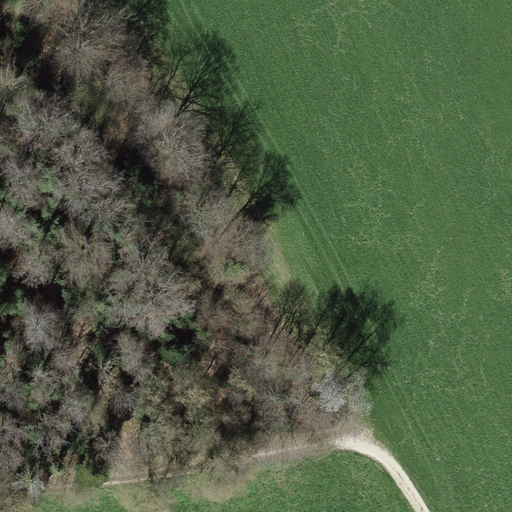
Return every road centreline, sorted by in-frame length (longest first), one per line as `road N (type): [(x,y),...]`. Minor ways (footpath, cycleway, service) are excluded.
road 1 (track): [(331,442),(106,479),(0,481)]
road 2 (track): [(331,442),(385,454),(420,511)]
